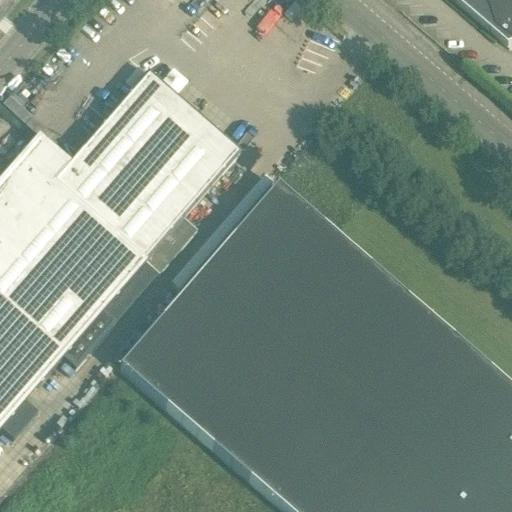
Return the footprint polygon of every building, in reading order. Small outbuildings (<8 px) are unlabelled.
[(275,13),(287,0),(274,0),(268,7),(275,13)] [(511,0),(448,0),(509,52),(511,50),(511,0)] [(281,32),(286,26),(312,52),(325,40),(290,5),(272,22),(281,32)] [(271,48),(257,70),(282,87),(296,64),(271,48)] [(144,267),(158,280),(197,236),(182,223),(239,158),(148,79),(69,169),(69,170),(54,187),(145,266),(144,267)] [(511,113),(489,95),(481,104),(511,129),(511,113)] [(0,435),(10,444),(35,414),(24,405),(63,361),(75,371),(115,325),(103,315),(144,267),(145,266),(54,187),(69,170),(69,169),(39,143),(0,187),(0,435)] [(239,162),(250,171),(260,159),(249,150),(239,162)] [(511,511),(511,394),(276,191),(121,371),(283,511),(511,511)]
